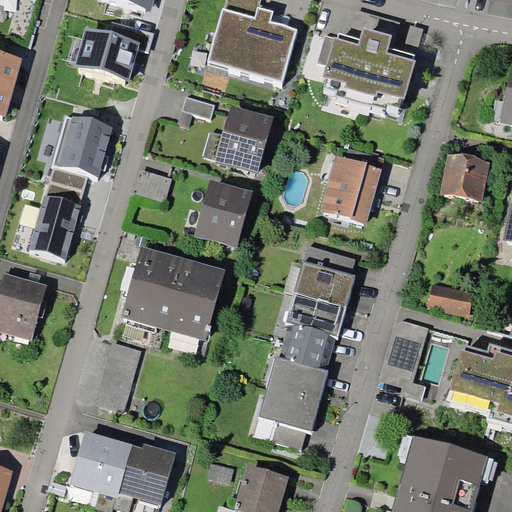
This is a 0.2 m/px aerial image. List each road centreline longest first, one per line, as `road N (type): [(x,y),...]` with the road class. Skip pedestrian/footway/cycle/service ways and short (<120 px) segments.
road 1 (residential): [(26,511),(169,0)]
road 2 (residential): [(329,511),(467,29)]
